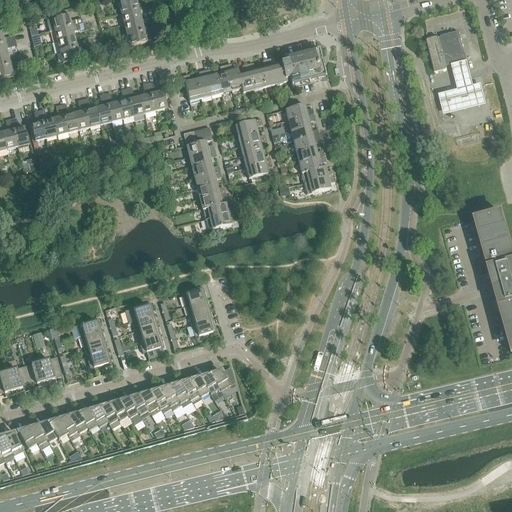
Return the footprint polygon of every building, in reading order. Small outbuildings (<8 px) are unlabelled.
[(136,0),(119,4),(121,16),(149,9),(148,3),(137,6),(136,0)] [(149,9),(121,16),(124,27),(141,22),(140,17),(151,14),(149,9)] [(69,17),(47,23),(50,34),(55,32),(82,25),(81,20),(70,23),(69,17)] [(141,22),(124,27),(127,37),(155,30),(154,25),(143,28),(141,22)] [(75,39),(73,33),(84,31),(82,25),(55,32),(57,43),(75,39)] [(36,28),(29,30),(31,38),(38,37),(36,28)] [(146,38),(156,36),(155,30),(127,37),(130,48),(147,44),(146,38)] [(440,38),(441,39),(439,39),(437,38),(432,39),(427,41),(426,42),(434,74),(436,74),(441,73),(446,72),(447,71),(445,65),(466,59),(459,34),(458,33),(441,37),(440,38)] [(2,34),(0,34),(0,46),(15,42),(14,37),(3,40),(2,34)] [(75,39),(57,43),(60,54),(82,49),(88,47),(87,42),(76,44),(75,39)] [(0,57),(7,56),(6,50),(17,48),(15,42),(0,46),(0,57)] [(82,49),(60,54),(63,65),(80,61),(79,55),(89,52),(88,47),(82,49)] [(112,48),(106,50),(108,59),(114,58),(112,48)] [(284,58),(285,61),(283,61),(283,64),(281,65),(286,84),(290,83),(292,91),(327,82),(326,81),(318,49),(284,58)] [(7,56),(0,57),(0,69),(21,64),(20,59),(9,61),(7,56)] [(272,60),(268,61),(275,87),(286,84),(281,65),(274,67),(272,60)] [(266,69),(260,70),(264,90),(275,87),(268,61),(264,62),(266,69)] [(474,88),(468,62),(452,65),(459,91),(439,96),(444,116),(486,106),(481,86),(474,88)] [(12,72),(22,69),(21,64),(0,69),(0,81),(13,78),(12,72)] [(229,66),(225,67),(232,93),(242,91),(239,76),(238,71),(231,73),(229,66)] [(251,66),(247,67),(254,92),(264,90),(260,70),(253,72),(251,66)] [(221,68),(223,75),(216,77),(221,96),(232,93),(225,67),(221,68)] [(242,91),(243,95),(254,92),(247,67),(244,68),(245,74),(239,76),(242,91)] [(221,96),(216,77),(210,78),(208,72),(204,73),(211,98),(221,96)] [(201,74),(202,80),(196,82),(200,101),(211,98),(204,73),(201,74)] [(187,77),(183,78),(189,104),(200,101),(196,82),(189,83),(187,77)] [(153,84),(148,85),(155,113),(166,111),(162,93),(156,95),(153,84)] [(143,87),(146,97),(140,99),(144,116),(155,113),(148,85),(143,87)] [(132,90),(126,91),(133,119),(144,116),(140,99),(134,100),(132,90)] [(124,103),(118,104),(123,122),(133,119),(126,91),(121,92),(124,103)] [(123,122),(118,104),(113,106),(110,95),(105,96),(112,124),(123,122)] [(105,96),(99,98),(102,108),(97,110),(101,127),(112,124),(105,96)] [(88,100),(83,102),(90,130),(101,127),(97,110),(91,111),(88,100)] [(78,103),(80,114),(75,115),(79,133),(90,130),(83,102),(78,103)] [(66,106),(61,107),(68,135),(79,133),(75,115),(69,117),(66,106)] [(56,109),(58,119),(53,121),(57,138),(68,135),(61,107),(56,109)] [(305,107),(285,112),(288,123),(314,116),(313,112),(306,114),(305,107)] [(44,112),(39,113),(46,141),(57,138),(53,121),(47,122),(44,112)] [(39,113),(34,114),(37,125),(31,126),(35,144),(46,141),(39,113)] [(310,128),(308,122),(315,120),(314,116),(288,123),(291,133),(310,128)] [(11,121),(18,149),(29,146),(25,129),(19,130),(16,120),(11,121)] [(5,122),(8,133),(2,134),(7,152),(18,149),(11,121),(5,122)] [(256,127),(262,125),(261,121),(235,127),(238,138),(257,134),(256,127)] [(310,128),(291,133),(293,144),(319,137),(318,133),(312,135),(310,128)] [(204,131),(207,143),(212,142),(209,129),(204,131)] [(204,131),(199,132),(202,144),(206,143),(207,143),(204,131)] [(199,132),(194,133),(197,145),(202,144),(199,132)] [(194,133),(189,134),(192,147),(197,145),(194,133)] [(189,134),(183,136),(187,148),(192,147),(189,134)] [(257,134),(238,138),(241,149),(266,142),(265,139),(259,140),(257,134)] [(314,143),(320,141),(319,137),(293,144),(296,154),(315,149),(314,143)] [(127,138),(116,141),(118,147),(119,152),(130,149),(127,138)] [(266,142),(241,149),(243,159),(263,154),(261,148),(267,146),(266,142)] [(208,150),(206,143),(202,144),(197,145),(192,147),(187,148),(189,159),(215,153),(214,149),(208,150)] [(118,147),(107,150),(109,161),(120,158),(119,154),(119,152),(118,147)] [(315,149),(296,154),(299,165),(324,158),(323,154),(317,156),(315,149)] [(84,153),(74,156),(76,163),(86,160),(84,153)] [(215,153),(189,159),(192,169),(211,165),(209,158),(216,156),(215,153)] [(263,154),(243,159),(246,170),(272,163),(271,159),(264,161),(263,154)] [(58,161),(52,163),(53,168),(64,166),(62,159),(62,157),(58,158),(58,161)] [(324,158),(299,165),(301,174),(320,170),(319,164),(325,162),(324,158)] [(29,169),(23,170),(24,175),(32,173),(32,174),(38,172),(34,160),(27,161),(29,169)] [(272,163),(246,170),(249,181),(268,176),(266,169),(273,167),(272,163)] [(211,165),(192,169),(195,180),(220,173),(219,170),(213,171),(211,165)] [(232,166),(225,168),(227,175),(233,173),(232,166)] [(320,170),(301,174),(304,185),(334,178),(333,174),(327,176),(325,169),(320,170)] [(215,179),(221,177),(220,173),(195,180),(197,190),(216,186),(215,179)] [(334,178),(304,185),(307,196),(330,190),(329,183),(335,182),(334,178)] [(216,186),(197,190),(200,201),(225,194),(224,191),(218,192),(216,186)] [(225,194),(200,201),(202,211),(222,206),(220,200),(226,198),(225,194)] [(222,206),(202,211),(205,222),(235,214),(234,210),(228,212),(226,205),(222,206)] [(231,225),(237,223),(235,214),(205,222),(208,233),(231,227),(231,225)] [(511,250),(502,215),(501,215),(501,216),(477,223),(477,222),(476,222),(492,280),(493,280),(494,286),(496,290),(498,299),(511,350),(511,250)] [(203,289),(182,296),(185,308),(207,301),(203,289)] [(207,301),(185,308),(188,318),(210,311),(207,301)] [(151,305),(129,312),(133,324),(154,317),(151,305)] [(210,311),(188,318),(191,327),(213,321),(210,311)] [(154,317),(133,324),(136,333),(157,327),(154,317)] [(98,321),(77,327),(70,329),(74,341),(81,339),(102,333),(98,321)] [(213,321),(191,327),(195,339),(216,333),(213,321)] [(157,327),(136,333),(139,343),(160,337),(157,327)] [(102,333),(81,339),(84,349),(105,343),(102,333)] [(41,335),(33,337),(35,346),(43,344),(41,335)] [(160,337),(139,343),(143,355),(146,354),(148,361),(164,356),(162,349),(164,349),(160,337)] [(105,343),(84,349),(87,359),(108,352),(105,343)] [(108,352),(87,359),(90,371),(112,365),(108,352)] [(40,364),(47,387),(56,385),(54,378),(57,377),(57,380),(61,378),(62,378),(57,359),(40,364)] [(40,364),(24,369),(29,387),(34,386),(33,384),(36,383),(38,390),(47,387),(40,364)] [(24,369),(8,373),(14,396),(24,394),(22,387),(24,386),(25,389),(29,387),(24,369)] [(211,378),(220,391),(219,392),(221,394),(230,388),(235,385),(230,369),(222,375),(220,372),(212,378),(211,378)] [(0,395),(1,395),(1,393),(3,392),(5,399),(14,396),(8,373),(0,375),(0,395)] [(201,381),(210,394),(209,395),(211,397),(219,392),(220,391),(211,378),(212,378),(210,375),(201,381)] [(191,384),(199,397),(199,398),(200,400),(201,400),(209,395),(210,394),(201,381),(200,378),(191,384)] [(189,400),(189,401),(191,405),(192,405),(193,407),(202,402),(201,400),(200,400),(199,398),(199,397),(191,384),(190,381),(181,387),(189,400)] [(171,390),(179,404),(181,408),(182,408),(183,410),(191,405),(189,401),(189,400),(181,387),(180,384),(171,390)] [(161,393),(169,407),(171,411),(173,413),(181,408),(179,404),(171,390),(170,387),(161,393)] [(159,410),(161,413),(163,416),(171,411),(169,407),(161,393),(160,390),(151,396),(150,396),(159,410)] [(140,399),(149,413),(148,413),(151,416),(152,419),(161,413),(159,410),(150,396),(151,396),(149,393),(141,399),(140,399)] [(148,413),(149,413),(140,399),(141,399),(139,396),(131,402),(130,402),(139,416),(138,416),(142,422),(151,416),(148,413)] [(120,405),(129,419),(128,419),(130,421),(138,416),(139,416),(130,402),(131,402),(129,399),(121,405),(120,405)] [(118,422),(121,426),(122,428),(131,423),(130,421),(128,419),(129,419),(120,405),(121,405),(119,402),(110,408),(118,422)] [(100,411),(108,425),(112,431),(121,426),(118,422),(110,408),(109,405),(100,411)] [(98,428),(99,430),(108,425),(100,411),(99,408),(90,414),(98,428)] [(88,431),(89,433),(98,428),(90,414),(89,411),(80,417),(88,431)] [(78,434),(79,436),(88,431),(80,417),(79,414),(70,420),(78,434)] [(59,423),(68,437),(67,437),(72,443),(80,438),(79,436),(78,434),(70,420),(68,417),(60,423),(59,423)] [(59,423),(60,423),(58,420),(50,426),(49,426),(58,440),(57,440),(59,442),(67,437),(68,437),(59,423)] [(39,429),(48,443),(47,443),(49,445),(57,440),(58,440),(49,426),(50,426),(48,423),(40,429),(39,429)] [(29,432),(37,446),(41,452),(50,447),(49,445),(47,443),(48,443),(39,429),(40,429),(38,426),(29,432)] [(28,429),(19,435),(28,451),(37,446),(29,432),(28,429)] [(160,432),(154,435),(157,440),(164,438),(160,432)] [(13,457),(14,458),(23,454),(15,435),(5,440),(13,457)] [(0,452),(3,459),(3,460),(4,461),(13,457),(5,440),(5,438),(0,440),(0,452)]
